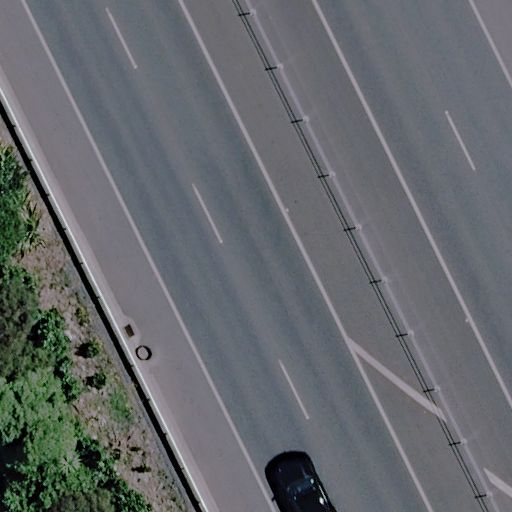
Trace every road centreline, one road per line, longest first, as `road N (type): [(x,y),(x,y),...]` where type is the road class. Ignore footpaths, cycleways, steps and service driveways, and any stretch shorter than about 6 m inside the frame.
road 1 (motorway): [(346,511),(95,0)]
road 2 (motorway): [(396,0),(511,236)]
